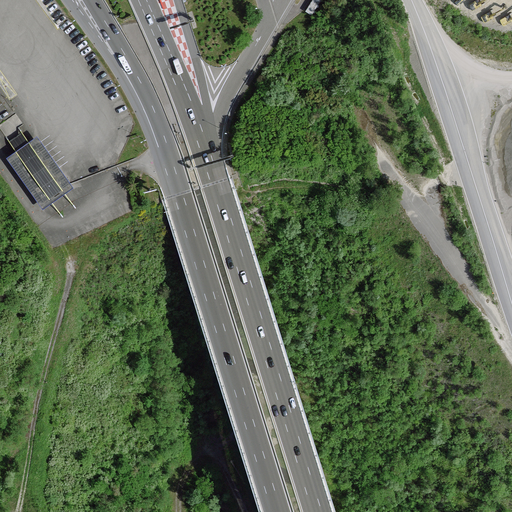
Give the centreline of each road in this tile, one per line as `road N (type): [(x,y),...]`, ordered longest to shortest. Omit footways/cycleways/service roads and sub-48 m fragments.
road 1 (motorway): [(84,0),(152,116),(277,511)]
road 2 (motorway): [(317,511),(195,121),(142,0)]
road 3 (track): [(511,341),(386,163)]
road 4 (track): [(245,511),(227,473),(210,459),(186,473),(179,511)]
